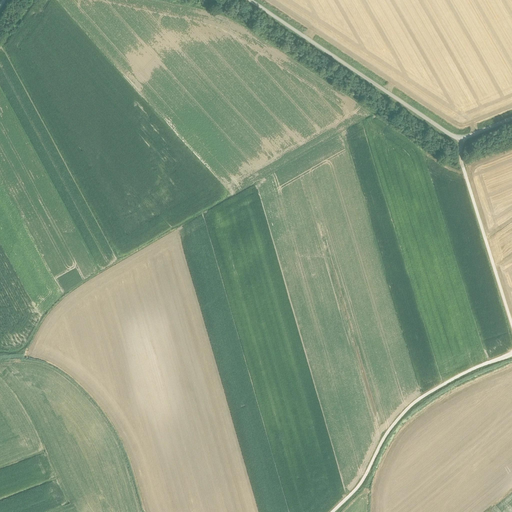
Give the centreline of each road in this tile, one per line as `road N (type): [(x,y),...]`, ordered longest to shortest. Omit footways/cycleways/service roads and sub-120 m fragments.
road 1 (unclassified): [(462,138),(251,0)]
road 2 (unclassified): [(332,511),(409,406),(511,352)]
road 3 (track): [(144,511),(120,440),(87,393),(45,362),(0,360)]
road 4 (unclassified): [(511,324),(462,165),(462,138)]
